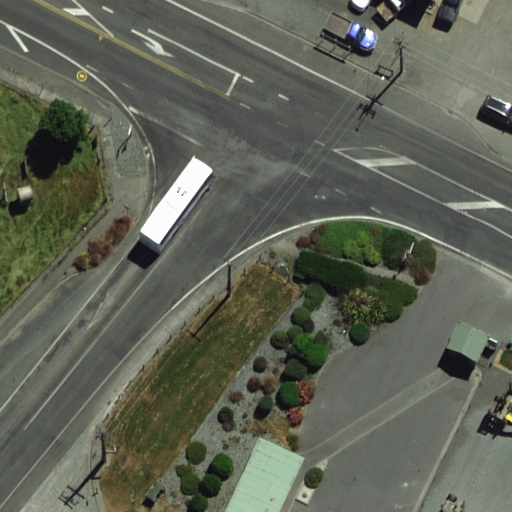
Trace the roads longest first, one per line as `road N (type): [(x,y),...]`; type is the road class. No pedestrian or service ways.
road 1 (secondary): [(0,462),(143,284),(255,95)]
road 2 (unknown): [(511,223),(340,511)]
road 3 (trunk): [(255,95),(511,220)]
road 4 (trunk): [(61,0),(255,95)]
